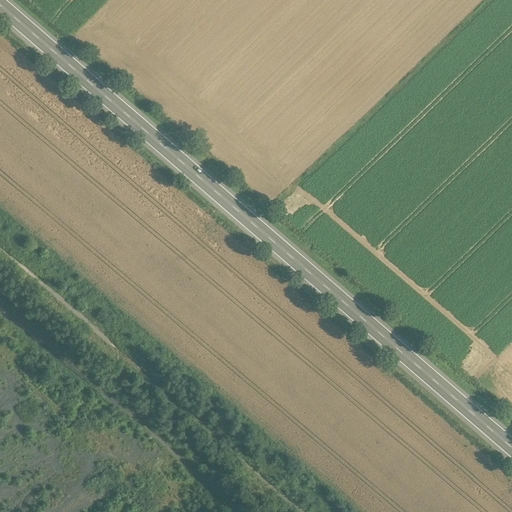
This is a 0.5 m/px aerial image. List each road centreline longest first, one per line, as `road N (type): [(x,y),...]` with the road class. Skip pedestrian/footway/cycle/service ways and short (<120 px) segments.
road 1 (primary): [(0,2),(511,446)]
road 2 (track): [(0,245),(308,511)]
road 3 (track): [(0,312),(237,511)]
road 4 (track): [(273,207),(486,0)]
